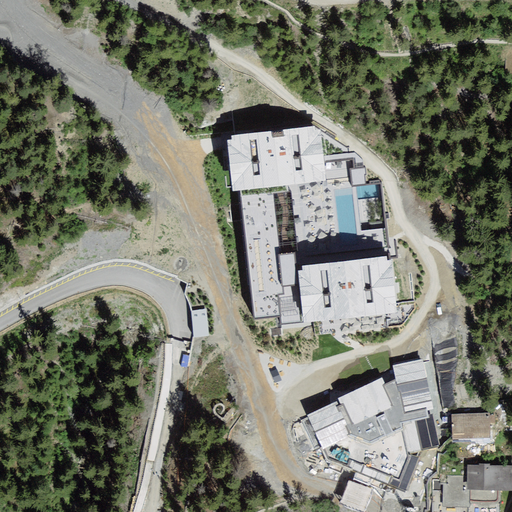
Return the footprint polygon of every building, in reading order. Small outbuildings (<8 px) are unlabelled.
[(239,181),(253,316),(281,313),(281,324),(398,312),(386,188),(381,183),(328,186),(321,126),(227,134),(233,181),(239,181)] [(457,403),(467,402),(467,385),(456,385),(457,403)] [(316,439),(346,426),(336,403),(306,416),(316,439)] [(453,433),(453,443),(491,442),(490,414),(452,415),(452,428),(440,428),(440,434),(453,433)] [(396,466),(412,467),(412,458),(397,457),(396,466)] [(511,465),(463,465),(463,480),(439,480),(438,511),(496,511),(497,489),(511,489),(511,465)]
